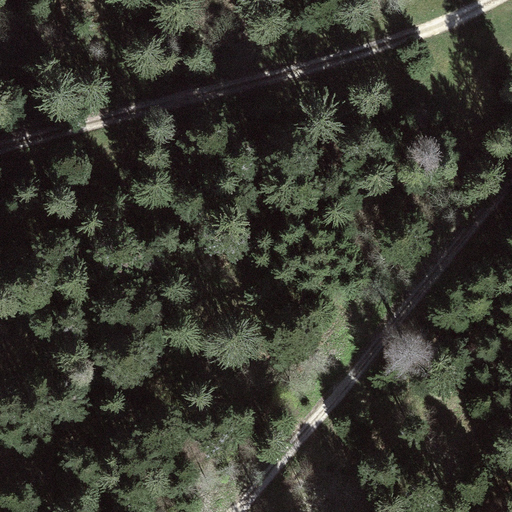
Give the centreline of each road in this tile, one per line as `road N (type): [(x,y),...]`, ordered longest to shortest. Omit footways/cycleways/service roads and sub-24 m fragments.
road 1 (track): [(0,149),(310,68),(487,0)]
road 2 (track): [(240,511),(511,182)]
